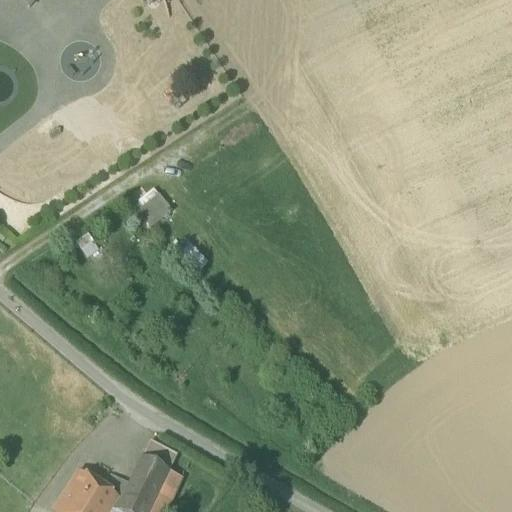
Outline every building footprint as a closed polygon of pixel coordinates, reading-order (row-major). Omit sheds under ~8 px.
[(18,0),(29,12),(31,11),(43,0),(18,0)] [(139,206),(156,228),(175,214),(159,191),(139,206)] [(163,240),(182,228),(175,217),(156,229),(163,240)] [(142,461),(169,475),(177,459),(150,444),(142,461)] [(150,511),(162,488),(169,475),(142,461),(122,503),(117,511),(150,511)] [(54,511),(111,511),(112,511),(119,501),(93,484),(78,475),(54,511)] [(176,496),(182,482),(169,475),(162,488),(176,496)] [(167,511),(176,496),(162,488),(150,511),(167,511)] [(112,511),(117,511),(122,503),(119,501),(112,511)]
